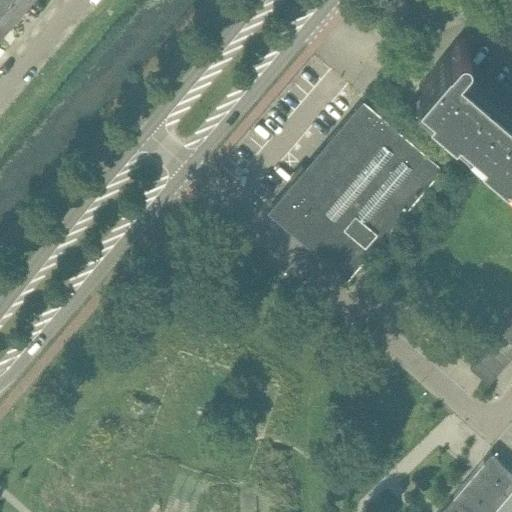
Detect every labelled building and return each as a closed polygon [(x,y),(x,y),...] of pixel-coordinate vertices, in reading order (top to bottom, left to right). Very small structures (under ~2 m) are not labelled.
[(0,0),(0,17),(8,25),(24,6),(15,0),(0,0)] [(0,17),(0,34),(8,25),(0,17)] [(449,51),(419,86),(511,166),(511,104),(459,59),(468,49),(469,48),(469,47),(469,46),(470,46),(470,45),(470,44),(470,43),(469,43),(469,42),(469,41),(468,40),(467,40),(467,39),(466,39),(465,39),(465,38),(464,38),(463,38),(462,38),(461,39),(460,39),(459,40),(449,51)] [(315,154),(268,209),(293,231),(344,275),(346,277),(368,251),(394,221),(442,166),(363,99),(315,154)] [(511,324),(508,321),(500,330),(511,340),(511,324)] [(494,341),(510,355),(511,353),(511,340),(500,330),(492,339),(494,341)] [(494,341),(486,350),(504,365),(511,356),(510,355),(494,341)] [(486,350),(478,359),(496,374),(504,365),(486,350)] [(470,368),(483,379),(488,384),(496,374),(478,359),(470,368)] [(511,511),(511,470),(490,452),(451,497),(439,511),(438,511),(511,511)]
